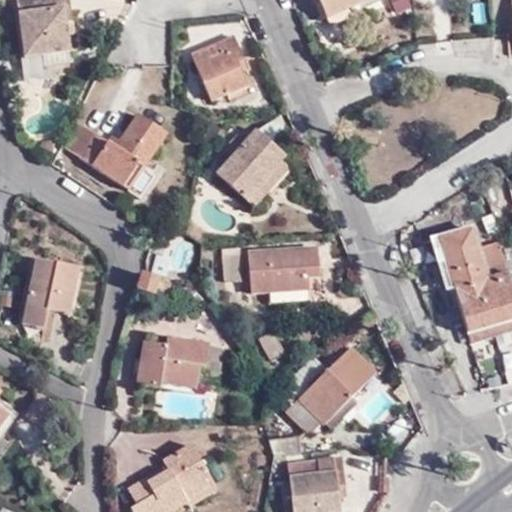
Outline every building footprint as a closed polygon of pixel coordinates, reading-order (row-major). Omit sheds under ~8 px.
[(46,54),(70,50),(67,24),(73,24),(70,0),(27,0),(19,1),(27,56),(46,54)] [(322,0),(331,19),(372,0),(322,0)] [(237,36),(219,44),(223,53),(214,57),(210,48),(195,55),(213,100),(249,85),(242,69),(250,66),(237,36)] [(223,53),(219,44),(210,48),(214,57),(223,53)] [(71,58),(70,50),(46,54),(46,62),(71,58)] [(94,135),(79,158),(128,191),(166,135),(138,115),(115,148),(94,135)] [(252,205),(266,189),(258,182),(277,160),(281,155),(252,131),(244,142),(236,136),(227,146),(235,152),(216,174),(252,205)] [(258,182),(266,189),(284,167),(277,160),(258,182)] [(474,227),(438,238),(452,286),(468,347),(511,333),(511,289),(497,239),(480,244),(474,227)] [(452,286),(438,238),(431,240),(444,288),(452,286)] [(317,249),(251,254),(254,292),(307,289),(306,277),(319,276),(317,249)] [(78,263),(35,251),(16,321),(38,327),(45,302),(66,307),(78,263)] [(243,252),(226,253),(228,280),(245,280),(243,252)] [(158,255),(153,273),(166,277),(171,258),(158,255)] [(158,280),(141,276),(137,292),(153,295),(158,280)] [(274,329),(262,337),(275,359),(287,351),(274,329)] [(167,347),(146,345),(140,387),(162,388),(161,381),(199,386),(201,367),(207,367),(210,342),(168,337),(167,347)] [(293,390),(277,403),(304,429),(309,431),(312,431),(316,429),(322,424),(326,427),(379,374),(354,347),(302,399),(293,390)] [(271,457),(301,453),(299,437),(265,441),(271,457)] [(147,476),(126,487),(134,501),(128,505),(131,511),(163,511),(186,500),(183,494),(209,480),(190,444),(163,459),(168,468),(148,479),(147,476)] [(334,458),(284,466),(291,511),(337,511),(335,495),(340,494),(334,458)]
